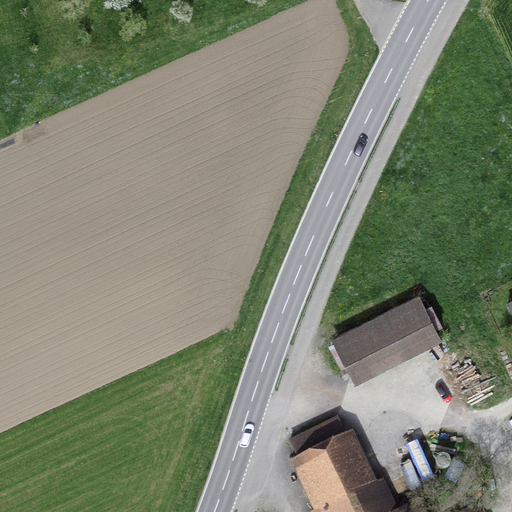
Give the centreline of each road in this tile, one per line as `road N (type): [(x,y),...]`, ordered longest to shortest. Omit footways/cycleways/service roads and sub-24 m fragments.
road 1 (track): [(458,0),(344,237),(243,511)]
road 2 (secondary): [(215,511),(301,264),(428,0)]
